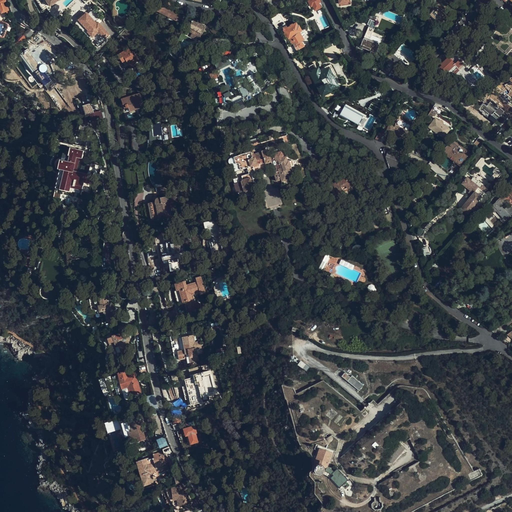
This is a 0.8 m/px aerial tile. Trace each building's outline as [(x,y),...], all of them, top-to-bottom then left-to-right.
[(55,0),(36,0),(42,8),(46,6),(52,15),(54,17),(62,8),(59,6),(58,6),(54,1),(55,0)] [(308,0),(310,4),(312,3),(313,5),(315,10),(321,7),(319,3),(320,2),(319,0),(308,0)] [(179,22),(182,16),(160,5),(159,8),(158,8),(156,8),(155,10),(169,17),(168,19),(174,22),(175,20),(179,22)] [(437,6),(447,16),(448,14),(438,5),(437,6)] [(440,24),(447,16),(437,6),(429,14),(440,24)] [(285,23),(279,13),(274,16),(280,26),(285,23)] [(96,25),(85,14),(77,22),(87,32),(85,34),(91,40),(98,33),(105,40),(109,36),(97,24),(96,25)] [(197,35),(201,37),(204,31),(205,29),(206,27),(201,24),(197,22),(193,19),(191,22),(191,23),(187,30),(193,33),(197,35)] [(380,42),(370,38),(377,22),(369,19),(367,25),(369,25),(360,45),(371,50),(369,54),(376,57),(378,53),(376,52),(380,42)] [(0,35),(3,37),(9,24),(0,20),(0,35)] [(294,44),(297,50),(303,47),(304,45),(302,42),(304,40),(302,36),(300,32),(302,30),(299,25),(298,26),(296,23),(293,25),(292,24),(291,25),(291,26),(287,28),(286,26),(283,28),(284,29),(283,30),(285,33),(284,34),(286,36),(287,35),(288,38),(291,37),(295,43),(294,44)] [(216,24),(211,29),(216,35),(222,30),(216,24)] [(467,35),(458,46),(466,53),(475,42),(467,35)] [(136,61),(139,59),(134,51),(132,53),(129,48),(121,53),(117,55),(122,62),(126,60),(129,65),(132,63),(134,64),(136,63),(136,62),(136,61)] [(30,51),(22,58),(35,73),(36,73),(46,84),(50,80),(39,67),(42,64),(30,51)] [(406,65),(392,52),(384,60),(387,63),(386,64),(385,63),(377,72),(385,75),(391,68),(389,67),(390,65),(399,73),(406,65)] [(458,68),(463,63),(459,59),(455,63),(448,57),(441,63),(442,64),(438,68),(442,71),(439,73),(442,76),(448,71),(450,74),(451,74),(453,76),(460,70),(458,68)] [(242,62),(236,65),(235,63),(234,64),(232,60),(229,61),(231,64),(227,66),(228,67),(231,66),(232,67),(235,65),(237,69),(244,65),(242,62)] [(308,67),(323,95),(330,91),(330,90),(338,86),(330,68),(321,73),(318,68),(319,68),(317,62),(308,67)] [(481,87),(489,81),(475,65),(468,71),(481,87)] [(215,76),(217,80),(209,85),(212,90),(216,88),(217,90),(223,87),(218,76),(222,74),(219,68),(214,70),(214,69),(209,71),(212,77),(215,76)] [(271,80),(267,72),(266,72),(264,69),(259,72),(265,83),(259,86),(256,80),(251,83),(254,89),(250,91),(246,82),(245,81),(245,82),(239,85),(244,94),(246,97),(235,103),(233,100),(227,87),(222,89),(222,92),(214,93),(214,96),(211,96),(211,98),(207,99),(207,105),(222,103),(222,107),(218,107),(219,112),(220,112),(220,114),(218,114),(220,129),(221,129),(221,136),(224,136),(224,129),(228,128),(227,121),(228,121),(227,115),(224,115),(224,108),(237,107),(239,111),(247,107),(245,104),(246,103),(245,101),(248,100),(249,102),(255,98),(254,96),(261,92),(262,93),(265,91),(270,89),(270,88),(274,86),(272,84),(273,83),(272,80),(271,80)] [(281,98),(288,111),(289,110),(290,111),(291,105),(291,99),(289,93),(287,90),(284,86),(281,85),(280,86),(276,87),(281,98)] [(122,99),(123,104),(126,104),(127,108),(130,107),(131,111),(140,108),(140,107),(144,105),(140,93),(127,97),(126,94),(121,95),(122,98),(122,99)] [(235,103),(246,97),(244,94),(233,100),(235,103)] [(486,104),(483,101),(477,108),(482,111),(482,110),(483,111),(482,112),(485,115),(486,114),(487,114),(486,115),(494,122),(499,126),(508,115),(503,111),(501,113),(499,115),(494,111),(496,108),(497,107),(490,100),(486,104)] [(360,124),(365,115),(346,105),(341,115),(349,119),(360,124)] [(443,111),(434,105),(430,110),(438,116),(443,111)] [(101,110),(91,113),(93,121),(104,118),(101,110)] [(119,122),(133,121),(132,118),(129,119),(127,114),(117,116),(119,122)] [(404,129),(410,131),(412,127),(399,116),(395,126),(404,130),(404,129)] [(440,120),(435,117),(429,127),(444,137),(450,128),(444,124),(444,122),(443,121),(440,120)] [(162,123),(152,125),(154,136),(157,136),(160,135),(163,135),(164,143),(177,141),(177,137),(173,137),(171,126),(176,125),(176,122),(162,124),(162,123)] [(499,126),(494,122),(487,131),(494,136),(501,127),(499,126)] [(406,138),(410,131),(404,129),(404,130),(395,126),(389,124),(387,130),(406,138)] [(290,158),(296,157),(299,167),(299,168),(297,168),(296,169),(295,170),(299,183),(305,181),(305,180),(306,179),(310,178),(306,165),(308,164),(309,161),(309,159),(309,156),(307,154),(304,153),(302,154),(297,140),(296,140),(294,138),(293,137),(291,136),(289,136),(287,136),(286,133),(278,135),(277,132),(275,133),(275,132),(269,134),(249,141),(248,138),(247,139),(246,137),(248,137),(252,136),(249,129),(238,132),(241,139),(239,140),(240,144),(238,144),(239,148),(249,145),(251,152),(248,153),(247,152),(246,151),(245,151),(244,151),(243,152),(243,153),(244,154),(238,156),(237,157),(236,156),(236,153),(234,153),(233,152),(230,153),(232,159),(230,160),(229,161),(230,163),(231,164),(231,165),(233,165),(236,172),(248,168),(249,174),(242,176),(243,180),(243,181),(242,182),(245,191),(246,191),(247,192),(248,193),(255,191),(254,189),(255,189),(254,188),(260,186),(257,177),(256,177),(253,170),(259,168),(260,170),(261,170),(265,168),(267,168),(266,166),(271,164),(274,171),(273,172),(276,180),(281,179),(282,181),(283,181),(288,179),(290,178),(288,172),(291,172),(289,167),(290,167),(290,166),(288,160),(288,159),(287,160),(285,156),(283,156),(281,150),(279,151),(275,152),(274,150),(275,149),(275,146),(286,143),(290,158)] [(479,148),(485,141),(479,137),(473,144),(479,148)] [(451,141),(443,151),(448,155),(449,154),(456,160),(455,161),(460,165),(461,163),(463,164),(466,160),(465,159),(467,156),(462,152),(464,151),(451,141)] [(157,142),(150,142),(151,150),(158,149),(157,142)] [(73,188),(82,190),(84,183),(92,184),(94,176),(77,172),(74,171),(77,158),(82,159),(84,151),(70,148),(68,155),(62,153),(59,163),(58,164),(57,165),(57,166),(58,168),(60,169),(57,184),(62,186),(61,190),(62,190),(63,192),(66,193),(68,192),(72,193),(73,188)] [(91,161),(82,159),(77,158),(74,171),(77,172),(79,161),(91,164),(91,161)] [(479,170),(476,174),(485,181),(487,178),(481,173),(481,172),(479,170)] [(462,208),(469,213),(488,187),(483,184),(484,183),(474,175),(471,179),(467,177),(463,183),(466,186),(467,185),(471,188),(469,191),(473,193),(462,208)] [(245,191),(242,182),(235,184),(238,193),(245,191)] [(511,213),(511,187),(492,205),(493,206),(491,208),(495,212),(496,210),(506,220),(511,213)] [(180,200),(179,194),(159,197),(158,198),(156,202),(151,203),(154,220),(158,219),(159,220),(161,220),(162,218),(162,217),(171,215),(170,209),(172,209),(171,202),(180,200)] [(162,217),(162,218),(173,216),(173,215),(172,209),(170,209),(171,215),(162,217)] [(164,244),(157,245),(162,271),(168,270),(169,271),(177,269),(176,267),(185,264),(184,258),(188,258),(188,253),(183,253),(182,246),(179,246),(178,241),(174,242),(173,237),(167,238),(168,243),(163,243),(164,244)] [(187,284),(186,280),(175,284),(177,290),(175,291),(178,303),(183,301),(183,303),(186,303),(189,314),(202,310),(200,303),(196,304),(193,294),(200,292),(201,295),(206,293),(201,276),(196,278),(197,281),(187,284)] [(110,311),(108,302),(107,302),(106,299),(105,295),(104,295),(102,292),(98,293),(99,298),(90,300),(92,309),(93,310),(94,310),(96,310),(96,312),(104,311),(105,313),(110,311)] [(99,298),(98,293),(97,293),(98,296),(92,298),(88,299),(90,307),(90,309),(91,310),(93,310),(92,309),(90,300),(99,298)] [(219,328),(218,321),(210,323),(212,330),(219,328)] [(128,350),(130,348),(128,342),(130,341),(130,339),(128,331),(113,335),(115,344),(116,345),(118,345),(120,345),(122,352),(128,350)] [(172,349),(175,361),(189,358),(190,364),(199,362),(196,349),(202,348),(201,342),(195,343),(195,341),(194,341),(193,336),(185,337),(184,333),(172,335),(174,349),(172,349)] [(309,367),(301,361),(298,365),(306,371),(309,367)] [(198,367),(189,369),(190,376),(193,375),(194,377),(183,380),(184,386),(183,387),(186,399),(188,399),(190,405),(200,403),(200,401),(207,399),(206,396),(209,396),(203,372),(199,373),(198,367)] [(127,371),(112,375),(114,384),(116,384),(119,394),(123,393),(124,397),(125,398),(126,399),(128,400),(129,399),(142,396),(136,372),(128,374),(127,371)] [(345,372),(341,376),(359,391),(363,385),(352,376),(351,377),(345,372)] [(160,422),(155,412),(151,414),(156,424),(160,422)] [(134,417),(119,421),(123,437),(130,435),(132,441),(139,439),(139,440),(145,438),(141,425),(144,424),(142,418),(140,418),(140,416),(134,418),(134,417)] [(115,431),(112,421),(106,423),(109,433),(115,431)] [(180,431),(178,432),(186,452),(195,448),(193,443),(198,441),(195,435),(197,434),(194,426),(183,430),(183,429),(180,430),(180,431)] [(166,435),(166,434),(161,436),(157,437),(160,447),(169,443),(167,436),(166,435)] [(386,458),(392,463),(405,449),(398,443),(386,458)] [(323,468),(327,467),(328,466),(332,453),(319,449),(315,462),(317,466),(315,469),(316,472),(320,473),(322,472),(323,468)] [(134,464),(142,489),(153,486),(149,474),(166,469),(164,463),(168,462),(166,456),(164,456),(163,453),(152,456),(153,460),(149,461),(148,459),(134,464)] [(338,469),(334,472),(331,475),(333,477),(330,479),(339,489),(348,482),(338,469)] [(166,501),(170,507),(191,503),(182,486),(165,489),(162,492),(166,501)]
